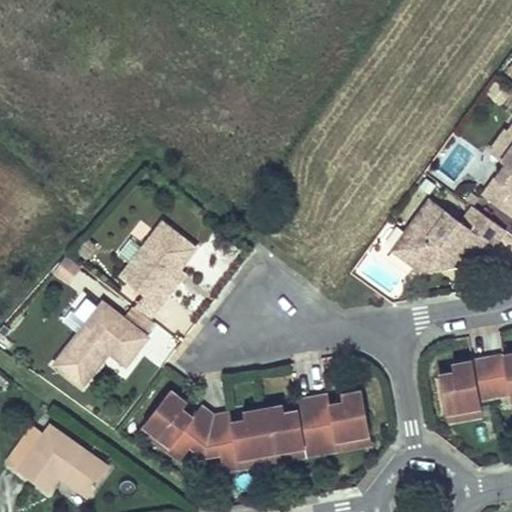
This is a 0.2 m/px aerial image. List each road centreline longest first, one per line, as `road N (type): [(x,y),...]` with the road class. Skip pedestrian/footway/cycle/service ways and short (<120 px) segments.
road 1 (residential): [(394,328),(314,330),(251,312)]
road 2 (residential): [(394,328),(416,456)]
road 3 (residential): [(511,304),(394,328)]
